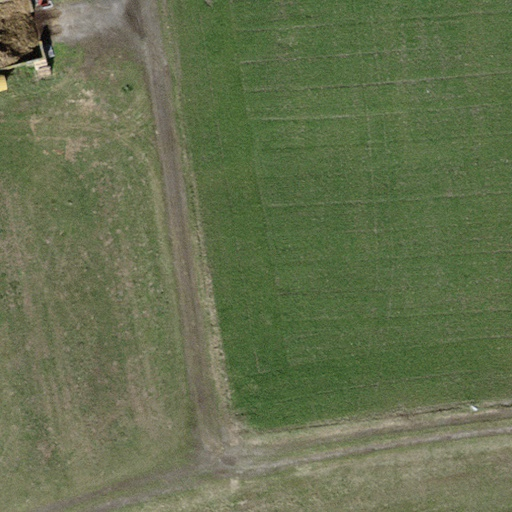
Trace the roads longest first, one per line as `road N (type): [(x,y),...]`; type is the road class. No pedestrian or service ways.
road 1 (track): [(146,0),(223,461)]
road 2 (track): [(59,511),(223,461),(511,432)]
